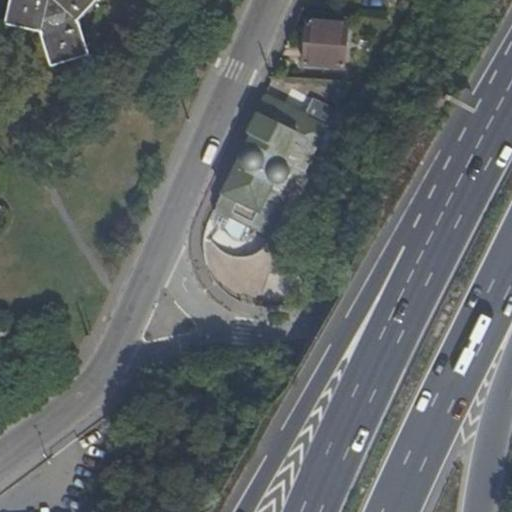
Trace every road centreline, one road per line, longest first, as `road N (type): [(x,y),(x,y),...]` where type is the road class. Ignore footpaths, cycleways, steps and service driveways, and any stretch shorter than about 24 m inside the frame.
road 1 (motorway): [(414,278),(366,307),(240,511)]
road 2 (motorway): [(388,511),(511,259)]
road 3 (tertiary): [(163,244),(272,0)]
road 4 (motorway): [(414,278),(312,511)]
road 5 (residential): [(511,322),(300,335)]
road 6 (motorway): [(511,103),(414,278)]
road 7 (motorway): [(483,511),(511,369)]
road 8 (tertiary): [(107,375),(163,244)]
road 9 (tertiary): [(0,457),(107,375)]
